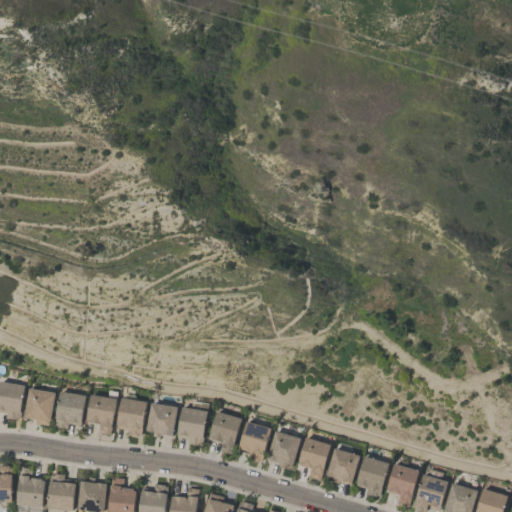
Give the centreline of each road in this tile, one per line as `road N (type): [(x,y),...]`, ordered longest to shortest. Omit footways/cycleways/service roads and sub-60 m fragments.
road 1 (track): [(511,474),(460,465),(254,398),(48,355),(0,335)]
road 2 (residential): [(358,511),(193,466),(0,441)]
